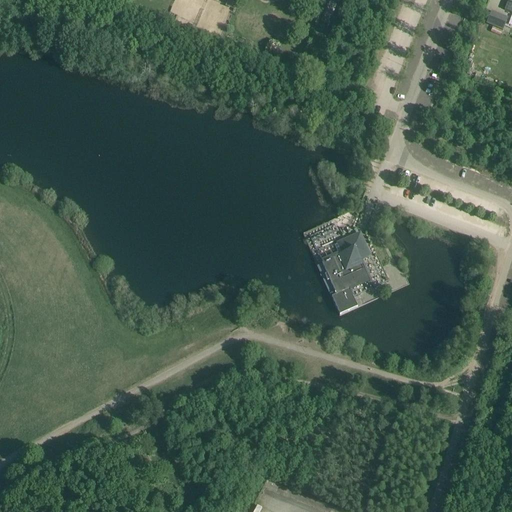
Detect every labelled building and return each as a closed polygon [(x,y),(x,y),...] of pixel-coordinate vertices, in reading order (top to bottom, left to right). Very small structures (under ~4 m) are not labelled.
[(334,6),(336,7),(338,0),(322,0),(317,14),(323,16),(320,23),(327,26),(334,6)] [(511,0),(502,0),(508,2),(505,10),(504,10),(511,13),(511,0)] [(491,13),(487,24),(493,27),(503,31),(508,19),(499,16),(491,13)] [(155,18),(153,22),(153,23),(162,27),(164,21),(155,18)] [(487,39),(485,45),(501,51),(503,45),(487,39)] [(462,76),(468,78),(470,70),(464,68),(462,76)] [(370,227),(373,217),(362,214),(359,224),(370,227)] [(317,265),(339,315),(357,307),(349,290),(369,281),(360,260),(370,256),(360,234),(338,244),(343,254),(317,265)]
